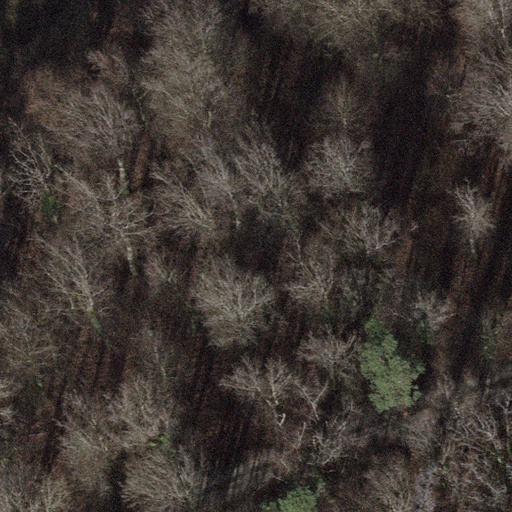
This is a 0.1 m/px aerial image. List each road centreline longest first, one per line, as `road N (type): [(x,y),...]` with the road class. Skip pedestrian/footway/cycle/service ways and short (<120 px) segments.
road 1 (track): [(164,511),(511,378)]
road 2 (track): [(0,180),(260,0)]
